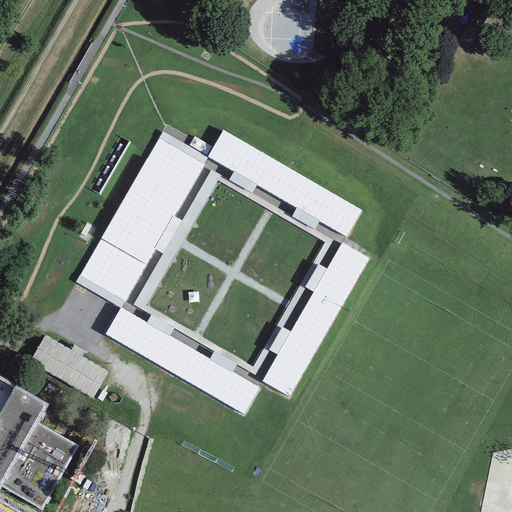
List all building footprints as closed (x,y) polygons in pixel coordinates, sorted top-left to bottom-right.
[(347,241),(364,212),(224,133),(208,161),(234,176),(227,188),(328,245),(317,264),(328,270),(335,258),(329,254),(335,243),(317,233),(321,226),(347,241)] [(155,138),(81,289),(126,311),(158,245),(166,249),(136,309),(147,314),(183,240),(188,242),(219,179),(210,174),(185,224),(178,220),(205,165),(185,155),(189,148),(171,139),(168,145),(155,138)] [(191,151),(210,158),(213,147),(194,141),(191,151)] [(306,275),(258,368),(146,311),(156,313),(146,308),(144,312),(134,310),(136,301),(127,299),(105,342),(247,414),(261,389),(236,376),(238,371),(248,376),(263,379),(267,371),(264,386),(291,400),(294,401),(367,258),(342,246),(330,270),(319,268),(315,276),(306,275)] [(109,374),(83,360),(86,353),(75,347),(72,352),(45,338),(30,367),(95,401),(109,374)] [(44,408),(14,391),(0,414),(0,511),(2,509),(0,507),(0,484),(41,508),(75,448),(35,425),(44,408)] [(243,453),(254,457),(259,444),(248,440),(243,453)] [(236,456),(231,468),(245,473),(250,462),(236,456)]
